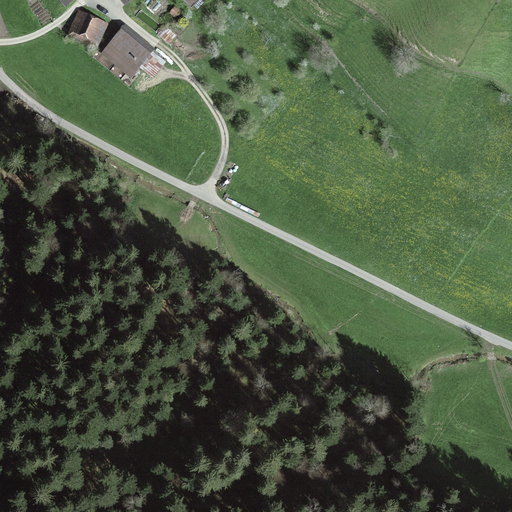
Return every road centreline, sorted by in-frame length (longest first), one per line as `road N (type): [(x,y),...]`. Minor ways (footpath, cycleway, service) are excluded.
road 1 (unclassified): [(511,347),(50,116),(0,72)]
road 2 (track): [(204,195),(222,163),(220,122),(172,55),(103,0)]
